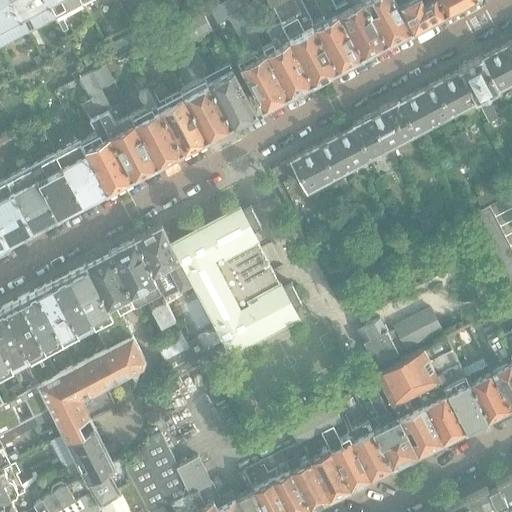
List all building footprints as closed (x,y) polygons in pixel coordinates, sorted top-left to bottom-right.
[(26,27),(10,0),(0,0),(0,46),(5,56),(12,52),(9,47),(5,49),(1,41),(26,27)] [(53,13),(46,0),(10,0),(26,27),(53,13)] [(77,0),(46,0),(53,13),(77,0)] [(186,0),(173,0),(179,10),(189,4),(186,0)] [(236,0),(224,0),(210,8),(218,23),(228,17),(247,53),(237,59),(262,107),(288,92),(265,50),(259,39),(236,0)] [(339,66),(313,18),(303,0),(268,0),(279,22),(311,80),(312,81),(339,66)] [(363,52),(338,5),(335,0),(317,0),(324,12),(313,18),(339,66),(361,54),(360,54),(363,52)] [(388,39),(366,0),(346,0),(347,0),(338,5),(363,52),(388,39)] [(413,27),(400,2),(398,0),(366,0),(388,39),(410,27),(410,28),(413,27)] [(413,27),(462,0),(403,0),(400,2),(413,27)] [(255,111),(229,62),(219,43),(211,47),(224,72),(211,79),(190,39),(211,28),(202,12),(177,25),(229,124),(244,116),(255,111)] [(158,27),(152,14),(132,26),(138,38),(158,27)] [(68,28),(62,16),(56,19),(62,31),(64,30),(66,35),(73,31),(71,26),(68,28)] [(311,80),(279,22),(267,28),(276,45),(265,50),(288,92),(311,80)] [(229,124),(177,25),(153,38),(157,46),(162,55),(180,45),(202,84),(183,94),(206,137),(215,132),(215,131),(229,124)] [(110,52),(138,38),(132,26),(125,29),(128,34),(113,41),(111,37),(104,40),(110,52)] [(511,79),(511,40),(482,56),(481,55),(480,55),(497,88),(511,79)] [(497,88),(480,55),(479,55),(479,56),(459,66),(457,67),(458,69),(457,70),(473,101),(497,88)] [(105,64),(104,64),(109,73),(118,68),(113,59),(105,64)] [(473,101),(457,70),(421,89),(430,104),(440,98),(449,114),(473,101)] [(91,71),(79,77),(83,84),(90,98),(131,176),(147,168),(156,163),(130,114),(115,123),(108,109),(110,108),(100,88),(91,71)] [(145,106),(130,114),(156,163),(165,158),(181,150),(158,107),(148,88),(145,89),(138,93),(145,106)] [(449,114),(440,98),(430,104),(421,89),(399,101),(416,131),(449,114)] [(183,94),(158,107),(181,150),(196,142),(206,137),(183,94)] [(127,169),(90,98),(81,103),(100,139),(84,147),(105,190),(116,184),(131,176),(127,169)] [(416,131),(399,101),(397,98),(395,99),(395,100),(374,111),(383,129),(376,132),(384,148),(404,137),(407,142),(406,142),(407,145),(406,146),(415,164),(417,163),(421,171),(432,165),(419,140),(420,139),(416,131)] [(498,117),(488,99),(479,103),(489,122),(498,117)] [(384,148),(376,132),(383,129),(374,111),(354,121),(352,122),(353,125),(369,156),(384,148)] [(369,156),(353,125),(327,139),(335,154),(326,159),(334,175),(349,167),(352,171),(356,168),(354,164),(369,156)] [(470,141),(465,131),(456,135),(462,145),(470,141)] [(462,145),(456,135),(449,139),(455,150),(462,145)] [(105,190),(84,147),(78,138),(54,150),(81,203),(105,190)] [(334,175),(326,159),(335,154),(327,139),(293,157),(293,156),(291,158),(307,189),(334,175)] [(81,203),(54,150),(31,163),(58,215),(81,203)] [(58,215),(31,163),(6,176),(33,228),(58,215)] [(411,182),(402,167),(395,170),(404,186),(411,182)] [(33,228),(6,176),(0,178),(0,225),(8,241),(33,228)] [(352,191),(344,178),(338,181),(345,195),(352,191)] [(501,194),(497,186),(487,191),(492,199),(501,194)] [(492,199),(487,191),(476,197),(480,205),(492,199)] [(350,205),(344,195),(336,199),(342,209),(350,205)] [(432,204),(423,208),(429,221),(441,215),(436,206),(433,207),(432,204)] [(494,216),(489,205),(469,215),(475,226),(494,216)] [(282,288),(273,271),(251,230),(259,226),(260,227),(262,226),(261,224),(260,224),(251,208),(252,208),(251,206),(249,207),(241,212),(240,211),(237,209),(235,210),(234,209),(171,243),(195,286),(227,347),(231,345),(232,348),(233,348),(287,320),(287,319),(286,316),(290,313),(291,312),(292,309),(291,307),(300,302),(300,303),(302,302),(301,300),(292,284),(293,284),(291,282),(290,283),(282,288)] [(423,208),(416,212),(423,224),(429,221),(423,208)] [(441,215),(429,221),(433,229),(446,223),(442,214),(441,215)] [(499,226),(494,216),(475,226),(480,236),(499,226)] [(299,229),(293,217),(285,221),(291,233),(299,229)] [(423,224),(420,226),(424,234),(433,229),(429,221),(423,224)] [(161,224),(134,238),(163,296),(179,287),(184,296),(192,292),(190,289),(195,286),(171,243),(161,224)] [(0,245),(8,241),(0,225),(0,245)] [(504,235),(499,226),(480,236),(485,245),(504,235)] [(365,243),(350,251),(354,260),(364,255),(364,254),(374,249),(365,234),(362,236),(365,243)] [(509,245),(504,235),(485,245),(490,255),(509,245)] [(127,241),(108,252),(133,302),(134,304),(146,297),(161,325),(174,318),(163,296),(134,238),(127,241)] [(390,251),(386,244),(385,243),(374,249),(378,257),(390,251)] [(511,255),(511,250),(509,245),(490,255),(495,265),(511,255)] [(316,261),(310,249),(302,253),(308,265),(316,261)] [(374,249),(364,254),(364,255),(368,262),(378,257),(374,249)] [(133,302),(108,252),(85,264),(68,273),(95,327),(106,349),(133,335),(120,309),(133,302)] [(511,268),(511,255),(495,265),(500,274),(511,268)] [(511,280),(511,268),(500,274),(505,284),(511,280)] [(95,327),(68,273),(52,282),(52,281),(51,282),(79,336),(95,327)] [(79,336),(51,282),(35,290),(63,344),(79,336)] [(63,344),(35,290),(19,298),(47,352),(63,344)] [(47,352),(19,298),(2,307),(30,362),(47,352)] [(30,362),(2,307),(0,308),(0,344),(13,370),(30,362)] [(378,361),(441,329),(430,307),(394,326),(399,334),(391,338),(380,317),(357,329),(374,363),(378,361)] [(181,329),(156,343),(165,360),(190,347),(181,329)] [(486,419),(465,377),(450,347),(458,343),(453,332),(424,347),(442,382),(447,393),(465,429),(486,419)] [(511,405),(511,357),(504,342),(500,333),(487,339),(495,354),(497,353),(500,360),(498,362),(501,366),(491,371),(509,407),(511,405)] [(41,383),(38,385),(50,408),(54,417),(56,420),(63,434),(77,461),(87,482),(109,468),(114,465),(111,459),(95,427),(90,417),(115,404),(105,384),(129,372),(135,385),(136,385),(135,383),(141,366),(142,365),(144,358),(133,335),(106,349),(90,358),(75,366),(66,370),(58,374),(41,383)] [(0,377),(13,370),(0,344),(0,377)] [(465,429),(447,393),(428,403),(428,396),(425,390),(442,382),(424,347),(399,360),(442,441),(465,429)] [(442,441),(399,360),(375,372),(398,416),(392,419),(411,456),(442,441)] [(509,407),(491,371),(488,365),(465,377),(486,419),(509,407)] [(20,382),(2,391),(7,400),(25,391),(20,382)] [(411,456),(392,419),(373,382),(362,388),(381,425),(372,429),(391,467),(411,456)] [(0,403),(0,433),(21,423),(12,406),(25,399),(33,416),(50,408),(38,385),(25,391),(7,400),(3,402),(0,403)] [(369,478),(350,441),(347,436),(340,440),(333,424),(341,420),(327,392),(282,416),(296,443),(319,431),(327,446),(328,446),(330,451),(349,488),(369,478)] [(0,465),(1,465),(3,468),(12,463),(10,460),(3,445),(13,440),(12,438),(54,417),(50,408),(33,416),(21,423),(0,433),(0,465)] [(391,467),(372,429),(370,425),(357,431),(360,436),(350,441),(369,478),(391,467)] [(197,511),(175,467),(178,465),(160,430),(151,435),(149,439),(142,448),(128,461),(124,466),(133,484),(147,510),(170,503),(175,511),(197,511)] [(349,488),(330,451),(328,446),(327,446),(318,451),(320,456),(310,461),(328,498),(349,488)] [(178,465),(175,467),(197,511),(218,511),(213,501),(219,498),(211,482),(198,456),(178,465)] [(328,498),(310,461),(307,456),(301,459),(297,456),(285,463),(298,489),(309,508),(328,498)] [(25,511),(24,508),(29,505),(21,490),(0,500),(0,511),(47,511),(51,510),(74,495),(89,486),(87,482),(77,461),(68,466),(66,467),(72,479),(66,482),(66,481),(59,480),(56,482),(52,485),(51,490),(33,501),(36,508),(31,511),(25,511)] [(298,489),(285,463),(285,461),(277,466),(278,469),(281,475),(252,489),(263,511),(301,511),(309,508),(298,489)] [(0,500),(21,490),(22,489),(14,474),(8,477),(3,468),(1,465),(0,465),(0,500)] [(120,490),(109,468),(87,482),(89,486),(98,503),(98,504),(120,490)] [(511,511),(511,473),(495,482),(497,484),(488,488),(487,486),(465,497),(472,511),(511,511)] [(148,511),(147,510),(133,484),(120,490),(131,511),(148,511)] [(102,511),(98,504),(98,503),(89,486),(74,495),(79,506),(74,509),(74,511),(102,511)] [(263,511),(252,489),(235,498),(241,511),(263,511)] [(241,511),(235,498),(232,491),(219,498),(213,501),(218,511),(241,511)] [(74,511),(74,509),(79,506),(74,495),(51,510),(52,511),(74,511)] [(472,511),(465,497),(435,511),(472,511)]
